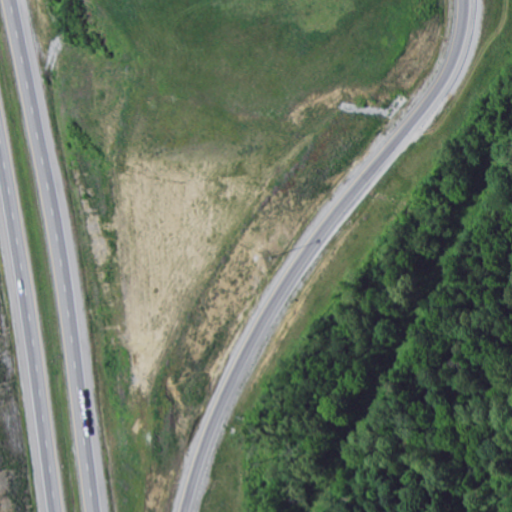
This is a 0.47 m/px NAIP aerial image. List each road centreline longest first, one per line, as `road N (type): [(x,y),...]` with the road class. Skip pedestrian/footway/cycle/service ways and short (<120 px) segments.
road 1 (motorway): [(198,511),(249,387),(451,65),(463,0)]
road 2 (motorway): [(96,511),(45,160),(8,0)]
road 3 (motorway): [(0,160),(52,511)]
